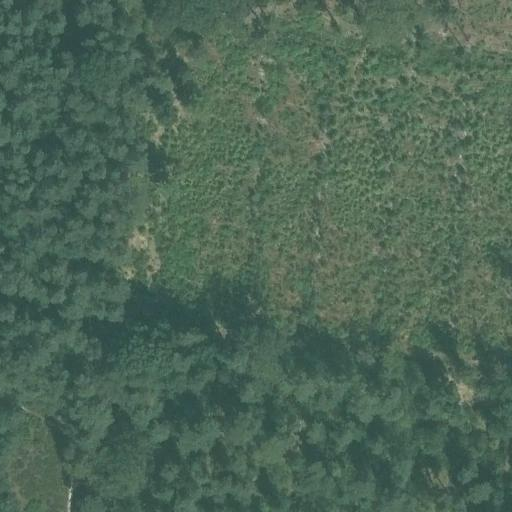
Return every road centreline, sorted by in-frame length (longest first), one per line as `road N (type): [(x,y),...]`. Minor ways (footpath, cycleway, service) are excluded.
road 1 (track): [(510,356),(185,327),(171,372),(152,392),(94,416),(89,511)]
road 2 (track): [(485,511),(511,356)]
